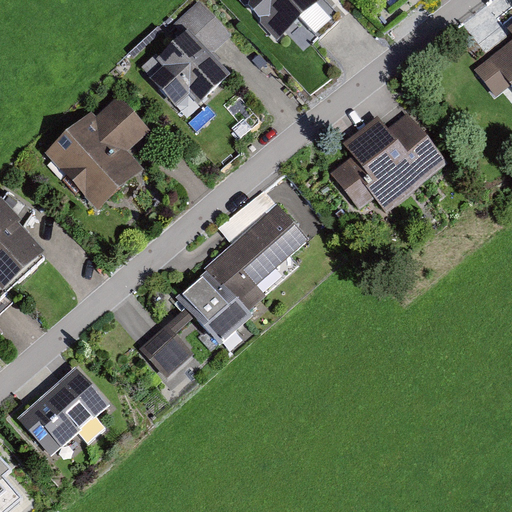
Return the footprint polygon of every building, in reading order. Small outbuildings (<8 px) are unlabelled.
[(323,0),(243,0),(286,45),(328,5),(323,0)] [(186,38),(190,34),(211,58),(232,39),(199,3),(175,26),(186,38)] [(190,99),(199,109),(232,80),(211,58),(190,34),(186,38),(158,64),(163,70),(149,83),(176,112),(190,99)] [(511,50),(498,62),(511,79),(511,50)] [(46,158),(99,215),(145,172),(129,155),(151,135),(119,100),(96,121),(92,115),(46,158)] [(357,162),(338,177),(371,219),(386,208),(394,217),(453,170),(411,119),(392,134),(383,123),(348,150),(357,162)] [(265,195),(219,232),(232,248),(277,209),(265,195)] [(307,249),(310,247),(277,209),(232,248),(206,271),(208,274),(248,320),(267,303),(257,292),(307,249)] [(0,302),(46,260),(0,210),(0,302)] [(195,323),(222,354),(254,326),(248,320),(208,274),(177,302),(186,313),(195,323)] [(195,361),(177,339),(195,323),(186,313),(140,352),(167,384),(195,361)] [(81,371),(26,421),(60,458),(114,408),(81,371)] [(0,511),(11,511),(24,502),(5,479),(12,473),(0,458),(0,511)]
